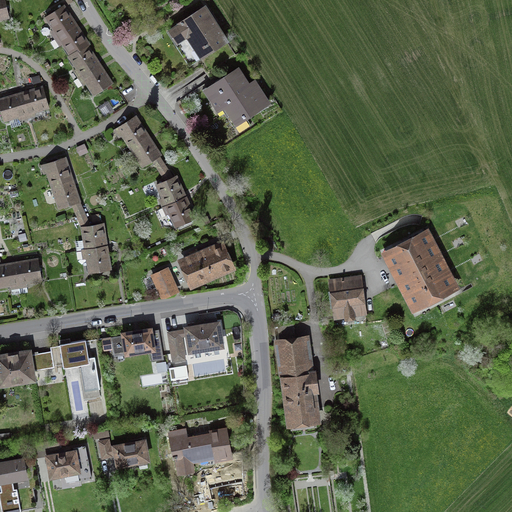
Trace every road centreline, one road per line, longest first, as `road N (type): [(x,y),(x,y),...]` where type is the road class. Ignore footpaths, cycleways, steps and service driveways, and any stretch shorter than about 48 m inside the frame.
road 1 (residential): [(256,291),(237,214),(84,0)]
road 2 (residential): [(256,291),(0,332)]
road 3 (residential): [(266,504),(256,291)]
